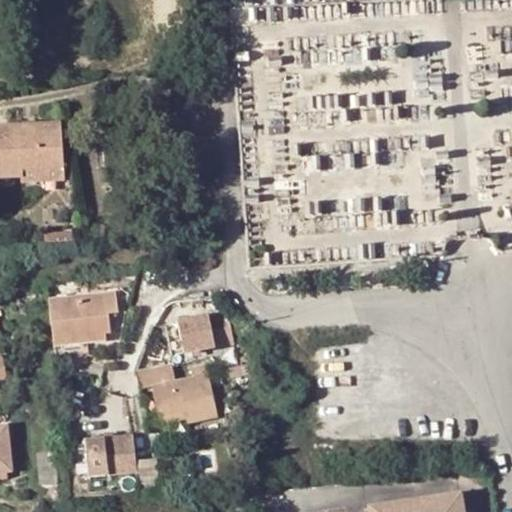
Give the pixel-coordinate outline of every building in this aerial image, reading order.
[(61,123),(0,127),(0,179),(22,178),(22,173),(64,170),(61,123)] [(64,170),(22,173),(22,178),(23,184),(65,181),(64,170)] [(75,241),(74,231),(45,233),(46,243),(75,241)] [(105,333),(112,332),(118,331),(116,313),(125,312),(122,292),(100,295),(105,333)] [(55,302),(61,348),(94,343),(93,335),(105,333),(100,295),(55,302)] [(210,304),(179,310),(187,352),(217,346),(210,304)] [(114,340),(112,332),(105,333),(106,341),(114,340)] [(105,333),(93,335),(94,343),(106,341),(105,333)] [(160,415),(187,410),(188,417),(189,421),(220,415),(211,374),(196,377),(179,380),(177,370),(175,362),(140,369),(143,387),(154,385),(160,415)] [(194,367),(196,377),(211,374),(209,364),(194,367)] [(162,422),(188,417),(187,410),(160,415),(162,422)] [(0,468),(13,467),(8,422),(0,423),(0,468)] [(136,437),(88,440),(90,478),(139,475),(136,437)] [(460,450),(458,458),(465,459),(467,451),(460,450)] [(58,484),(56,452),(37,453),(39,485),(58,484)] [(455,511),(453,499),(385,511),(455,511)]
